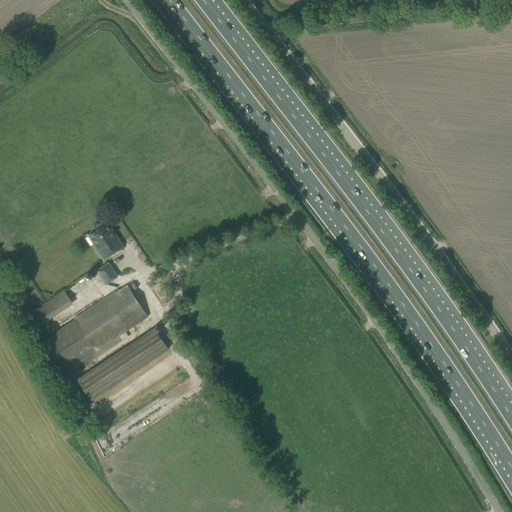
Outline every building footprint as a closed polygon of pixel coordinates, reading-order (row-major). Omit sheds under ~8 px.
[(111,254),(112,256),(118,252),(117,250),(123,247),(115,235),(114,236),(110,230),(112,229),(106,221),(97,226),(99,229),(88,236),(103,259),(111,254)] [(97,271),(106,284),(117,277),(108,263),(97,271)] [(65,371),(147,317),(127,286),(45,339),(65,371)] [(26,314),(36,330),(75,306),(65,290),(26,314)] [(77,379),(91,400),(168,349),(154,328),(77,379)]
